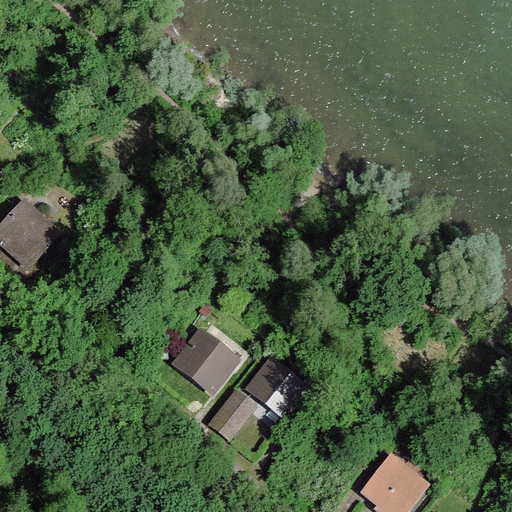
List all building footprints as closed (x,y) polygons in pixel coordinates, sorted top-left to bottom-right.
[(59,241),(22,207),(0,231),(0,258),(26,281),(59,241)] [(237,367),(198,337),(169,374),(208,404),(237,367)] [(248,385),(289,417),(315,384),(273,351),(248,385)] [(256,415),(232,399),(206,433),(230,451),(256,415)] [(390,462),(356,503),(366,511),(415,511),(429,496),(390,462)]
